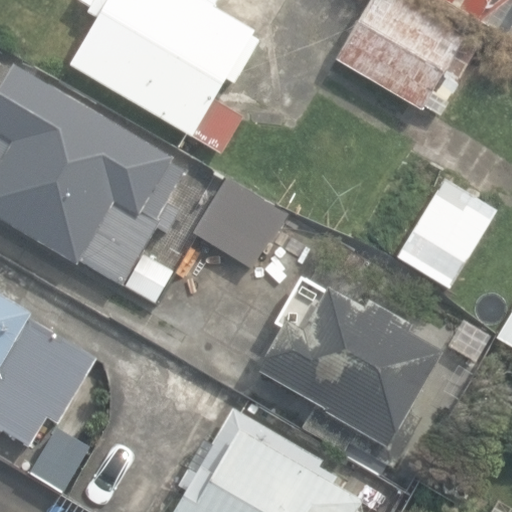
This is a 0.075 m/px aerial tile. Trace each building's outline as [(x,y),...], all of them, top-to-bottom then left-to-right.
[(73,63),(223,152),(244,117),(215,99),(222,87),(228,91),(233,82),(235,83),(260,40),(253,36),(255,31),(214,7),(217,0),(82,0),(94,6),(91,12),(100,17),(73,63)] [(403,107),(418,116),(432,91),(448,100),(480,46),(465,37),(466,36),(405,0),(372,0),(339,57),(409,98),(403,107)] [(511,0),(445,0),(511,40),(511,0)] [(81,259),(124,284),(158,226),(167,231),(180,210),(167,202),(185,171),(171,162),(173,158),(14,65),(0,88),(0,216),(79,262),(81,259)] [(396,257),(451,291),(501,212),(445,177),(396,257)] [(256,270),(288,214),(228,180),(196,237),(256,270)] [(344,300),(303,276),(274,325),(281,329),(256,371),(379,443),(364,468),(384,480),(421,418),(408,410),(442,352),(410,333),(413,328),(349,291),(344,300)] [(0,423),(31,442),(47,415),(60,422),(61,421),(72,427),(83,408),(71,401),(97,357),(29,317),(31,313),(0,294),(0,423)] [(511,318),(503,334),(511,339),(511,318)] [(174,511),(355,511),(362,500),(334,484),(338,477),(319,467),(323,460),(236,409),(200,471),(192,466),(181,484),(188,488),(174,511)]
